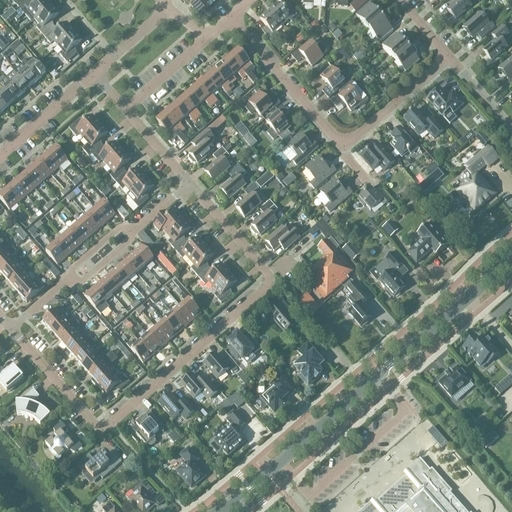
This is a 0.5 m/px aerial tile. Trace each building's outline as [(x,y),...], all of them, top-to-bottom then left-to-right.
[(10,0),(12,1),(15,6),(16,5),(20,10),(30,1),(30,0),(10,0)] [(30,1),(20,10),(24,15),(27,18),(32,23),(35,20),(50,7),(48,5),(48,3),(46,0),(39,0),(34,5),(30,1)] [(194,0),(203,9),(212,1),(211,0),(194,0)] [(459,0),(447,10),(456,20),(471,7),(465,0),(459,0)] [(274,10),(270,13),(282,25),(289,19),(292,23),(299,17),(290,7),(286,11),(280,4),(279,5),(278,4),(274,7),(274,10)] [(356,16),(368,29),(381,18),(379,16),(383,13),(382,12),(379,9),(378,8),(377,8),(376,7),(374,8),(373,8),(369,4),(356,16)] [(36,28),(43,36),(54,27),(50,23),(57,16),(57,15),(58,14),(54,9),(51,9),(50,7),(35,20),(39,25),(36,28)] [(11,9),(1,18),(5,23),(15,14),(11,9)] [(15,14),(5,23),(8,26),(14,20),(15,22),(24,15),(20,10),(15,14)] [(265,15),(261,19),(262,20),(261,21),(267,28),(263,32),(271,41),(271,42),(272,41),(278,36),(274,32),(282,25),(270,13),(267,15),(265,15)] [(477,35),(481,40),(495,27),(490,22),(489,24),(480,14),(465,27),(473,38),(477,35)] [(381,18),(368,29),(380,43),(393,31),(389,27),(390,26),(390,24),(391,23),(390,22),(390,21),(387,17),(386,17),(383,20),(381,18)] [(315,22),(310,27),(314,31),(319,27),(315,22)] [(53,42),(58,47),(73,34),(71,32),(72,29),(67,24),(66,25),(65,25),(57,31),(54,27),(43,36),(50,44),(53,42)] [(332,24),(327,29),(332,34),(337,30),(332,24)] [(508,35),(502,27),(492,36),(496,40),(483,51),(491,61),(507,48),(501,41),(508,35)] [(338,30),(333,34),(338,39),(342,35),(338,30)] [(73,34),(58,47),(62,52),(59,54),(66,63),(77,54),(73,49),(81,42),(80,42),(81,41),(77,35),(74,35),(73,34)] [(382,46),(394,59),(407,48),(406,46),(409,43),(409,42),(408,42),(405,39),(404,38),(403,38),(402,38),(401,38),(400,39),(396,34),(382,46)] [(300,35),(294,40),(299,45),(305,40),(300,35)] [(17,41),(9,48),(13,53),(22,46),(17,41)] [(301,48),(292,56),(297,63),(303,58),(311,67),(323,57),(322,57),(327,52),(321,45),(316,49),(311,43),(303,50),(301,48)] [(407,48),(394,59),(406,73),(419,61),(415,57),(416,56),(417,55),(417,53),(417,52),(413,48),(413,47),(409,50),(407,48)] [(13,53),(9,48),(1,55),(5,60),(13,53)] [(230,57),(247,77),(254,85),(258,82),(251,73),(255,70),(249,63),(249,62),(238,50),(230,57)] [(343,50),(340,53),(347,61),(351,58),(343,50)] [(358,52),(352,57),(358,64),(364,58),(358,52)] [(230,57),(221,64),(233,77),(237,73),(243,80),(247,77),(230,57)] [(511,58),(500,69),(509,79),(511,76),(511,58)] [(21,62),(22,64),(37,82),(46,74),(33,59),(28,63),(25,59),(21,62)] [(22,64),(14,71),(29,89),(37,82),(22,64)] [(221,64),(213,72),(230,91),(234,88),(233,87),(237,83),(233,77),(221,64)] [(320,77),(329,87),(323,92),(328,99),(338,90),(337,88),(344,82),(339,76),(343,71),(337,64),(333,68),(332,67),(320,77)] [(14,71),(5,78),(21,96),(29,89),(14,71)] [(213,72),(205,79),(216,91),(221,87),(227,94),(230,91),(213,72)] [(0,82),(0,87),(1,89),(13,103),(21,96),(5,78),(0,82)] [(205,79),(197,86),(214,105),(218,102),(212,95),(216,91),(205,79)] [(341,93),(331,102),(337,108),(340,105),(343,108),(346,106),(351,112),(361,104),(363,106),(369,101),(366,97),(352,81),(339,92),(341,93)] [(197,86),(189,93),(200,106),(204,102),(210,108),(214,105),(197,86)] [(239,88),(232,93),(237,99),(243,94),(244,94),(239,88)] [(1,89),(0,90),(0,104),(5,110),(13,103),(1,89)] [(440,89),(428,100),(442,116),(443,116),(444,117),(444,118),(450,125),(456,119),(450,112),(451,111),(454,113),(463,105),(454,95),(449,100),(440,89)] [(189,93),(181,100),(198,119),(201,116),(195,109),(200,106),(189,93)] [(251,115),(255,111),(261,117),(268,110),(270,112),(280,104),(274,97),(268,102),(260,93),(248,103),(249,104),(245,108),(251,115)] [(181,100),(172,107),(184,120),(188,116),(194,123),(198,119),(181,100)] [(172,107),(164,114),(181,134),(185,130),(179,124),(184,120),(172,107)] [(272,115),(274,117),(266,124),(272,130),(267,134),(273,141),(278,137),(279,138),(283,134),(287,131),(290,128),(282,118),(288,113),(282,107),(272,115)] [(404,120),(410,126),(419,137),(426,130),(434,140),(443,131),(433,119),(427,124),(416,110),(404,120)] [(181,134),(164,114),(156,122),(167,134),(173,141),(177,137),(185,146),(189,142),(181,134)] [(79,134),(83,139),(98,126),(97,125),(97,122),(93,117),(91,118),(91,117),(83,124),(79,120),(69,129),(76,137),(79,134)] [(194,127),(199,132),(202,130),(205,128),(200,122),(197,125),(194,127)] [(89,158),(92,155),(102,146),(98,142),(106,135),(106,134),(107,133),(103,128),(100,128),(98,126),(83,139),(88,144),(82,149),(89,158)] [(391,145),(395,150),(402,158),(408,152),(408,153),(409,152),(411,154),(418,148),(409,138),(401,128),(392,137),(395,141),(391,145)] [(291,135),(287,130),(287,131),(283,134),(279,137),(283,141),(283,142),(291,135)] [(195,149),(189,154),(190,155),(189,156),(189,159),(193,164),(195,164),(196,163),(198,164),(214,150),(209,144),(214,140),(206,131),(191,144),(195,149)] [(481,133),(476,138),(484,147),(489,143),(481,133)] [(310,147),(301,135),(288,147),(297,158),(292,162),(297,167),(318,148),(314,143),(310,147)] [(59,137),(55,140),(59,146),(64,142),(59,137)] [(465,138),(459,143),(463,148),(469,143),(465,138)] [(102,161),(107,166),(122,153),(120,151),(120,149),(116,143),(114,145),(114,144),(106,151),(102,146),(92,155),(99,164),(102,161)] [(229,145),(223,150),(227,154),(232,149),(229,145)] [(463,187),(456,193),(475,213),(496,195),(477,173),(488,163),(491,166),(498,159),(488,148),(488,147),(464,168),(472,177),(461,186),(463,187)] [(56,148),(47,155),(59,168),(68,161),(56,148)] [(225,162),(230,158),(227,154),(223,150),(222,148),(213,156),(217,161),(205,172),(213,182),(230,168),(225,162)] [(361,158),(373,172),(379,166),(384,172),(394,163),(381,148),(376,152),(372,148),(361,158)] [(108,174),(115,182),(125,173),(122,168),(129,162),(129,161),(130,160),(126,155),(123,154),(122,153),(107,166),(111,171),(108,174)] [(47,155),(39,162),(51,175),(59,168),(47,155)] [(331,166),(331,167),(328,170),(318,159),(305,170),(314,180),(309,184),(314,190),(335,171),(331,166)] [(39,162),(31,169),(43,182),(51,175),(39,162)] [(435,163),(426,171),(430,175),(439,167),(435,163)] [(220,190),(229,200),(245,186),(240,180),(246,174),(238,165),(228,174),(233,179),(220,190)] [(31,169),(23,176),(35,190),(43,182),(31,169)] [(125,187),(130,193),(145,179),(143,178),(143,175),(139,170),(138,171),(137,171),(129,177),(125,173),(115,182),(122,190),(125,187)] [(256,184),(261,189),(274,177),(269,172),(256,184)] [(279,173),(275,177),(280,182),(284,178),(279,173)] [(419,175),(412,180),(418,187),(422,183),(424,181),(419,175)] [(23,176),(15,183),(26,197),(35,190),(23,176)] [(130,193),(127,195),(131,200),(138,209),(149,200),(149,199),(145,195),(152,188),(153,186),(149,181),(146,181),(145,179),(130,193)] [(287,179),(282,182),(287,187),(291,183),(287,179)] [(428,179),(418,187),(424,194),(434,185),(428,179)] [(320,193),(330,204),(325,208),(329,213),(352,193),(348,188),(348,189),(344,192),(335,181),(320,193)] [(15,183),(7,191),(18,204),(26,197),(15,183)] [(236,208),(245,218),(261,204),(253,194),(259,189),(254,183),(244,192),(248,197),(236,208)] [(359,198),(360,199),(358,200),(364,207),(366,206),(370,211),(382,202),(385,205),(389,201),(380,190),(375,194),(371,188),(359,198)] [(406,197),(400,190),(393,196),(399,203),(406,197)] [(18,204),(7,191),(0,196),(0,200),(10,211),(18,204)] [(259,234),(260,236),(277,222),(272,216),(278,210),(270,201),(260,210),(264,215),(251,226),(252,227),(251,228),(251,230),(255,235),(258,235),(259,234)] [(104,202),(95,210),(107,223),(115,215),(104,202)] [(392,205),(387,209),(391,213),(396,210),(392,205)] [(95,210),(87,217),(98,230),(107,223),(95,210)] [(162,230),(166,235),(182,222),(180,220),(180,217),(176,212),(175,214),(174,213),(166,220),(162,215),(152,224),(159,233),(162,230)] [(328,214),(323,218),(327,222),(332,218),(328,214)] [(87,217),(79,224),(90,237),(98,230),(87,217)] [(325,257),(306,274),(327,298),(349,279),(347,278),(354,272),(335,251),(339,248),(344,244),(328,225),(322,219),(316,224),(314,225),(327,239),(330,237),(332,239),(328,242),(327,241),(318,248),(325,257)] [(168,243),(175,251),(185,242),(182,237),(189,231),(189,230),(190,229),(186,224),(183,223),(182,222),(166,235),(171,240),(168,243)] [(386,223),(381,229),(390,238),(395,233),(386,223)] [(79,224),(71,231),(82,244),(90,237),(79,224)] [(407,254),(416,264),(431,251),(435,256),(446,247),(428,225),(417,235),(422,241),(407,254)] [(265,244),(265,246),(269,251),(271,251),(272,250),(274,252),(281,246),(287,241),(291,246),(300,238),(292,229),(287,233),(282,227),(265,242),(266,243),(265,244)] [(71,231),(62,238),(74,251),(82,244),(71,231)] [(62,238),(54,245),(66,258),(74,251),(62,238)] [(185,256),(190,261),(205,248),(203,247),(203,244),(199,239),(198,240),(197,239),(189,246),(185,242),(175,251),(182,259),(185,256)] [(19,240),(11,247),(12,248),(14,250),(22,243),(19,240)] [(150,241),(146,245),(150,249),(154,246),(150,241)] [(31,242),(26,246),(31,251),(35,247),(31,242)] [(0,246),(0,261),(14,250),(12,248),(9,248),(6,251),(1,245),(0,246)] [(66,258),(54,245),(46,253),(57,266),(66,258)] [(357,257),(346,245),(342,249),(352,261),(357,257)] [(142,246),(133,253),(145,267),(153,259),(142,246)] [(191,269),(198,277),(209,268),(204,263),(212,257),(211,256),(213,255),(209,250),(206,250),(205,248),(190,261),(194,266),(191,269)] [(0,261),(0,272),(3,276),(17,263),(12,258),(15,255),(16,252),(14,250),(0,261)] [(133,253),(125,261),(137,274),(145,267),(133,253)] [(160,253),(156,257),(161,262),(165,259),(160,253)] [(392,255),(375,270),(381,277),(383,275),(385,277),(379,282),(387,292),(385,294),(390,299),(392,297),(393,299),(405,289),(392,274),(402,266),(392,255)] [(34,258),(28,263),(31,267),(37,262),(34,258)] [(165,259),(161,262),(166,268),(170,264),(165,259)] [(42,264),(47,269),(51,265),(47,260),(42,264)] [(125,261),(117,268),(129,281),(137,274),(125,261)] [(3,276),(10,285),(30,268),(28,266),(25,266),(21,269),(17,263),(3,276)] [(55,278),(60,274),(51,265),(47,269),(55,278)] [(208,283),(213,288),(228,275),(226,273),(226,271),(222,265),(221,267),(220,266),(212,273),(209,268),(198,277),(205,286),(208,283)] [(10,285),(18,294),(32,282),(27,276),(31,273),(31,270),(30,268),(10,285)] [(117,268),(109,275),(120,288),(129,281),(117,268)] [(109,275),(101,282),(112,295),(120,288),(109,275)] [(228,275),(213,288),(217,293),(214,296),(221,304),(232,295),(228,290),(236,284),(235,283),(236,282),(232,277),(229,276),(228,275)] [(32,282),(18,294),(27,303),(40,291),(44,288),(36,278),(32,282)] [(101,282),(92,289),(104,302),(112,295),(101,282)] [(352,321),(354,320),(360,327),(371,318),(361,306),(367,300),(354,285),(346,292),(352,299),(348,303),(354,310),(349,314),(350,316),(349,317),(352,321)] [(92,289),(84,296),(96,310),(101,316),(109,308),(104,302),(92,289)] [(76,293),(71,297),(73,299),(77,304),(79,306),(84,302),(76,293)] [(307,294),(298,301),(309,313),(317,306),(307,294)] [(152,298),(150,299),(155,304),(159,300),(158,299),(155,295),(152,298)] [(185,303),(180,307),(192,321),(201,314),(184,295),(182,296),(182,300),(185,303)] [(290,310),(279,297),(270,305),(274,310),(269,314),(285,333),(295,325),(285,313),(290,310)] [(43,322),(51,331),(65,319),(60,313),(64,310),(64,307),(62,305),(43,322)] [(88,307),(82,313),(86,317),(92,311),(88,307)] [(180,307),(172,314),(184,329),(192,321),(180,307)] [(172,314),(164,322),(176,336),(184,329),(172,314)] [(51,331),(59,340),(78,323),(76,322),(73,321),(70,325),(65,319),(51,331)] [(164,322),(156,329),(168,343),(176,336),(164,322)] [(59,340),(67,349),(81,337),(76,332),(79,328),(80,325),(78,323),(59,340)] [(156,329),(148,336),(160,350),(168,343),(156,329)] [(239,334),(228,343),(230,347),(229,348),(239,359),(240,358),(243,361),(252,352),(254,354),(260,349),(246,333),(242,337),(239,334)] [(148,336),(139,343),(152,357),(160,350),(148,336)] [(67,349),(75,358),(94,342),(92,340),(89,339),(85,343),(81,337),(67,349)] [(480,367),(497,352),(487,340),(482,344),(476,337),(464,349),(480,367)] [(75,358),(82,367),(96,355),(92,350),(95,347),(95,343),(94,342),(75,358)] [(152,357),(139,343),(135,347),(132,343),(128,343),(126,345),(143,364),(152,357)] [(303,359),(294,367),(295,368),(300,373),(298,375),(307,386),(312,381),(311,380),(314,377),(315,379),(320,375),(318,373),(319,372),(317,369),(324,363),(308,345),(298,353),(298,354),(303,359)] [(82,367),(90,376),(114,356),(111,352),(101,361),(96,355),(82,367)] [(267,353),(261,358),(267,365),(272,361),(273,360),(267,353)] [(204,365),(217,380),(229,370),(232,374),(237,369),(229,360),(224,364),(216,354),(204,365)] [(114,356),(90,376),(93,379),(93,382),(95,385),(98,385),(112,373),(107,368),(117,359),(114,356)] [(276,364),(273,360),(272,361),(267,365),(271,369),(276,364)] [(5,373),(1,369),(0,369),(0,385),(7,393),(23,379),(13,367),(6,373),(5,373)] [(446,379),(439,385),(452,400),(471,384),(457,369),(450,375),(450,374),(445,378),(446,379)] [(112,373),(98,385),(106,395),(116,387),(120,391),(130,383),(124,376),(121,376),(117,379),(112,373)] [(201,384),(192,375),(181,385),(194,400),(204,391),(210,399),(217,393),(206,380),(201,384)] [(511,378),(510,376),(502,382),(507,389),(511,384),(511,378)] [(270,386),(273,389),(261,398),(271,411),(273,412),(274,412),(275,412),(276,412),(277,411),(278,411),(279,412),(284,407),(284,406),(284,405),(287,403),(288,404),(288,403),(285,400),(294,391),(282,377),(270,386)] [(17,416),(25,416),(35,420),(40,425),(50,417),(42,410),(36,406),(33,403),(39,397),(33,390),(19,403),(16,403),(17,416)] [(228,401),(216,411),(218,414),(223,410),(226,413),(234,405),(237,409),(244,402),(236,393),(229,400),(228,401)] [(180,415),(182,417),(185,421),(195,412),(185,401),(180,405),(170,394),(159,404),(173,420),(180,415)] [(206,408),(201,412),(206,417),(211,413),(206,408)] [(226,420),(231,426),(214,440),(228,456),(246,441),(236,430),(238,429),(239,430),(245,425),(233,411),(227,417),(228,418),(226,420)] [(163,433),(164,428),(149,412),(144,416),(146,418),(136,426),(140,431),(136,434),(146,446),(147,445),(149,446),(151,447),(152,447),(154,445),(155,444),(156,442),(155,440),(155,439),(156,438),(154,436),(158,433),(163,433)] [(156,420),(164,428),(167,425),(159,417),(156,420)] [(57,456),(59,459),(62,456),(65,455),(67,454),(69,453),(71,451),(71,450),(75,454),(82,447),(75,439),(70,441),(70,439),(67,436),(65,435),(68,431),(61,423),(54,430),(57,434),(55,435),(53,435),(52,437),(50,439),(49,441),(46,444),(49,447),(50,449),(51,451),(52,453),(55,455),(57,456)] [(483,424),(472,434),(477,440),(488,430),(483,424)] [(437,432),(431,437),(442,449),(448,444),(437,432)] [(492,432),(481,443),(486,449),(498,439),(492,432)] [(177,472),(191,489),(205,477),(193,464),(198,460),(189,449),(180,456),(187,464),(177,472)] [(77,465),(84,473),(86,471),(93,480),(99,475),(103,480),(122,463),(112,452),(104,460),(102,457),(98,460),(97,458),(93,461),(89,455),(77,465)] [(127,461),(123,465),(127,470),(132,466),(127,461)] [(403,474),(407,478),(377,503),(374,500),(370,503),(360,511),(464,511),(449,495),(451,493),(431,470),(429,472),(419,461),(407,471),(403,474)] [(134,469),(125,477),(129,482),(138,474),(134,469)] [(134,495),(129,500),(139,511),(147,511),(153,507),(155,506),(150,499),(155,494),(144,481),(132,492),(134,495)] [(102,495),(97,498),(102,504),(106,500),(102,495)] [(79,500),(74,504),(78,509),(83,505),(79,500)] [(117,511),(110,503),(102,510),(103,511),(117,511)]
